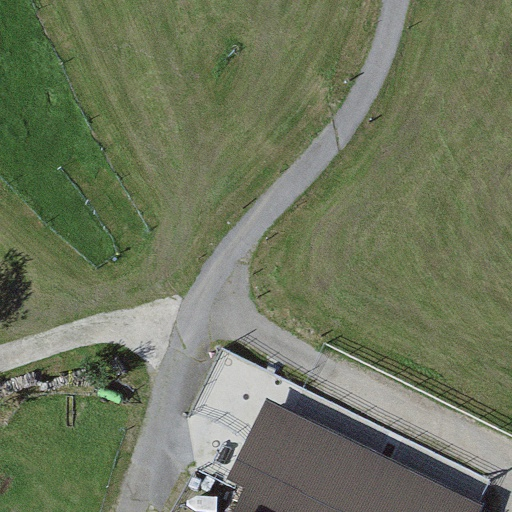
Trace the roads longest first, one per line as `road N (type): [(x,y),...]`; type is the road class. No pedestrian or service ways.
road 1 (track): [(134,511),(214,277),(336,141),(393,33),(398,0)]
road 2 (track): [(0,361),(157,317),(193,332)]
